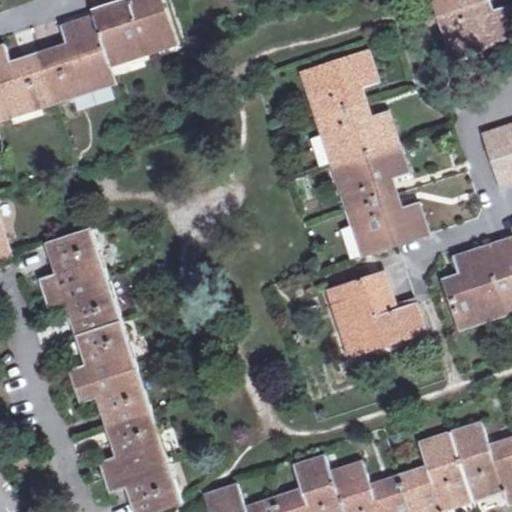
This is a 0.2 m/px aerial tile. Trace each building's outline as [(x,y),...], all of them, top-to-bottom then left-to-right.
[(0,261),(13,257),(8,242),(2,245),(0,238),(0,115),(40,102),(42,108),(53,105),(69,99),(67,94),(112,79),(106,61),(145,48),(147,54),(175,45),(160,0),(130,0),(132,6),(92,19),(62,29),(66,43),(69,53),(38,63),(13,71),(10,61),(5,47),(0,48),(0,261)] [(132,6),(130,0),(118,0),(89,10),(92,19),(132,6)] [(432,0),(442,27),(448,25),(459,57),(511,39),(511,14),(509,5),(494,10),(486,13),(481,0),(432,0)] [(481,0),(486,13),(494,10),(491,0),(481,0)] [(69,53),(66,43),(10,61),(13,71),(38,63),(69,53)] [(356,90),(365,88),(380,83),(369,51),(308,71),(318,103),(312,105),(322,134),(327,132),(348,194),(342,196),(351,226),(343,228),(352,257),(368,251),(369,255),(430,235),(420,203),(405,209),(397,211),(386,182),(394,179),(410,174),(389,112),(374,117),(365,120),(356,90)] [(374,117),(365,88),(356,90),(365,120),(374,117)] [(500,188),(511,184),(511,124),(482,134),(500,188)] [(397,211),(405,209),(394,179),(386,182),(397,211)] [(92,231),(53,244),(63,273),(55,276),(40,281),(50,313),(65,308),(73,305),(93,364),(85,366),(70,371),(82,404),(96,399),(104,396),(124,456),(116,459),(102,463),(111,494),(125,489),(133,486),(141,511),(155,511),(183,503),(92,231)] [(461,283),(448,288),(462,330),(475,326),(473,319),(511,306),(511,239),(453,259),(458,274),(461,283)] [(63,273),(53,244),(45,246),(55,276),(63,273)] [(382,274),(336,290),(349,326),(341,329),(351,357),(426,332),(416,304),(395,310),(382,274)] [(461,283),(458,274),(445,278),(448,288),(461,283)] [(73,305),(65,308),(85,366),(93,364),(73,305)] [(104,396),(96,399),(116,459),(124,456),(104,396)] [(511,443),(491,451),(481,422),(419,443),(428,472),(374,490),(363,461),(333,472),(327,456),(295,467),(304,496),(253,511),(247,511),(238,486),(207,496),(211,511),(444,511),(442,507),(502,487),(504,495),(508,507),(511,505),(511,443)] [(141,511),(133,486),(125,489),(133,511),(141,511)] [(442,507),(444,511),(452,511),(504,495),(502,487),(442,507)]
